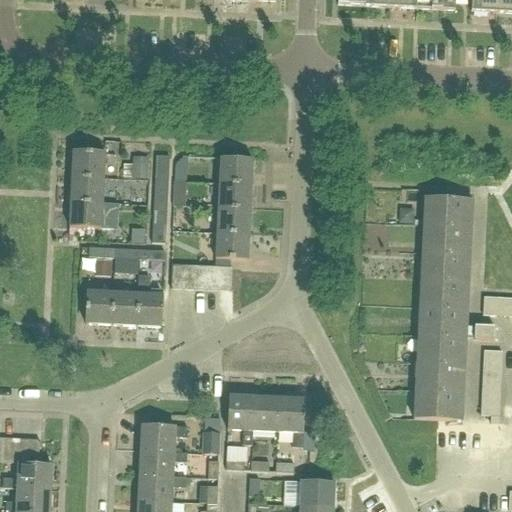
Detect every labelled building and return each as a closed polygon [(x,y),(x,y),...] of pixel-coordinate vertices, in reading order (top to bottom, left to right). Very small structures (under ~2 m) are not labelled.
[(364,0),(337,0),(337,8),(364,10),(364,0)] [(364,0),(364,10),(389,11),(390,0),(364,0)] [(390,0),(389,11),(415,12),(415,0),(390,0)] [(441,0),(415,0),(415,12),(441,13),(441,0)] [(472,0),(441,0),(441,13),(455,14),(455,2),(471,3),(472,3),(472,0)] [(472,0),(472,3),(471,3),(471,15),(497,16),(498,0),(472,0)] [(511,0),(498,0),(497,16),(511,16),(511,0)] [(71,181),(104,182),(105,157),(73,155),(71,181)] [(155,172),(169,173),(169,160),(156,160),(155,172)] [(219,188),(251,189),(252,164),(220,162),(219,188)] [(147,182),(148,167),(132,166),(132,181),(147,182)] [(168,185),(169,173),(155,172),(155,185),(168,185)] [(102,207),(104,182),(71,181),(70,206),(102,207)] [(167,198),(168,185),(155,185),(154,197),(167,198)] [(250,214),(251,189),(219,188),(218,212),(250,214)] [(167,210),(167,198),(154,197),(153,209),(167,210)] [(462,425),(463,397),(472,204),(424,202),(413,423),(462,425)] [(101,232),(102,207),(70,206),(69,231),(101,232)] [(102,207),(101,232),(114,233),(115,208),(102,207)] [(166,222),(167,210),(153,209),(153,222),(166,222)] [(249,239),(250,214),(218,212),(216,237),(249,239)] [(166,235),(166,222),(153,222),(152,234),(166,235)] [(144,234),(133,233),(133,245),(144,246),(144,234)] [(165,247),(166,235),(152,234),(152,247),(165,247)] [(247,264),(249,239),(216,237),(215,263),(247,264)] [(115,262),(115,253),(96,252),(95,261),(115,262)] [(139,264),(140,254),(122,253),(121,263),(139,264)] [(164,265),(165,255),(146,255),(146,264),(164,265)] [(126,276),(127,264),(115,263),(115,275),(126,276)] [(96,264),(96,276),(111,277),(111,265),(96,264)] [(183,293),(184,269),(172,269),(171,293),(183,293)] [(194,294),(195,270),(184,269),(183,293),(194,294)] [(206,294),(207,270),(195,270),(194,294),(206,294)] [(218,295),(219,271),(207,270),(206,294),(218,295)] [(219,271),(218,295),(231,295),(232,271),(219,271)] [(149,280),(138,279),(137,298),(135,330),(161,331),(162,299),(148,298),(149,280)] [(111,329),(112,297),(87,295),(85,328),(111,329)] [(135,330),(137,298),(112,297),(111,329),(135,330)] [(511,320),(511,302),(485,301),(484,319),(511,320)] [(493,344),(494,331),(474,330),(474,343),(493,344)] [(480,419),(490,420),(490,428),(498,428),(502,355),(484,355),(480,419)] [(251,435),(253,435),(255,401),(229,400),(228,433),(242,434),(242,448),(251,449),(251,435)] [(278,436),(280,402),(255,401),(253,435),(278,436)] [(280,402),(278,436),(293,436),(292,451),(303,452),(305,403),(280,402)] [(141,454),(174,456),(175,441),(187,442),(187,432),(142,429),(141,454)] [(218,458),(219,436),(202,436),(201,457),(218,458)] [(14,467),(15,443),(3,442),(2,466),(14,467)] [(25,468),(27,444),(15,443),(14,467),(18,467),(25,468)] [(38,469),(38,468),(40,444),(27,444),(25,468),(38,469)] [(174,457),(174,456),(141,454),(139,479),(173,481),(174,466),(186,467),(187,457),(174,457)] [(243,475),(244,465),(227,464),(226,474),(243,475)] [(218,483),(219,465),(209,465),(208,482),(218,483)] [(269,476),(269,466),(252,465),(251,475),(269,476)] [(293,477),(293,467),(275,466),(275,476),(293,477)] [(3,492),(16,493),(50,495),(52,469),(38,468),(38,469),(25,468),(18,467),(17,481),(4,480),(3,492)] [(173,481),(139,479),(138,504),(172,506),(172,491),(186,492),(186,482),(173,481)] [(258,500),(259,483),(250,482),(249,500),(258,500)] [(300,510),(334,511),(335,486),(301,485),(300,510)] [(216,508),(217,490),(207,490),(206,507),(216,508)] [(49,511),(50,495),(16,493),(16,506),(5,505),(4,511),(49,511)]
